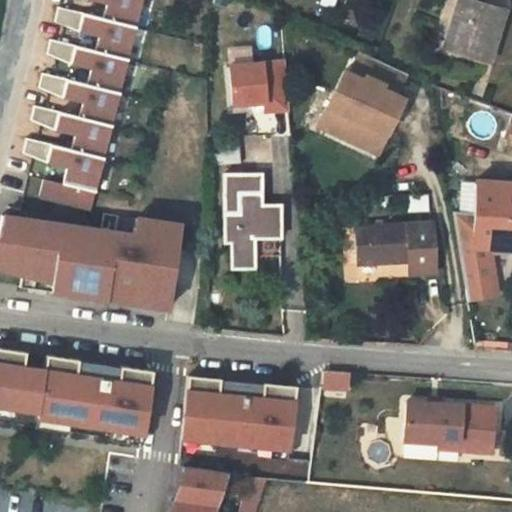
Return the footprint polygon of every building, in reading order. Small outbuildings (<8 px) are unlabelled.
[(100,0),(106,2),(102,17),(134,26),(140,0),(100,0)] [(488,61),(504,11),(468,0),(459,0),(445,48),(488,61)] [(57,6),(54,20),(79,31),(80,27),(98,34),(94,49),(127,57),(134,26),(102,17),(57,6)] [(49,38),(46,53),(70,64),(72,60),(90,67),(86,83),(118,92),(127,57),(94,49),(49,38)] [(345,70),(325,113),(331,131),(361,146),(379,139),(399,96),(393,93),(403,71),(370,55),(362,51),(351,74),(345,70)] [(234,105),(265,103),(266,111),(289,109),(286,61),(231,65),(234,105)] [(41,72),(38,86),(63,97),(64,93),(82,101),(78,115),(110,124),(118,92),(86,83),(41,72)] [(33,104),(30,119),(55,130),(56,126),(74,133),(70,148),(103,155),(110,124),(78,115),(33,104)] [(319,125),(331,131),(325,113),(319,125)] [(241,130),(241,121),(215,120),(215,130),(241,130)] [(25,137),(22,152),(46,162),(48,158),(66,166),(62,183),(94,191),(103,155),(70,148),(25,137)] [(239,154),(239,139),(213,139),(213,154),(239,154)] [(373,151),(379,139),(361,146),(373,151)] [(223,173),(224,241),(231,241),(231,268),(254,268),(254,237),(280,237),(280,204),(261,204),(261,173),(223,173)] [(62,183),(43,178),(39,195),(90,207),(94,191),(62,183)] [(511,180),(476,178),(474,214),(453,213),(458,248),(490,250),(511,251),(511,180)] [(1,214),(0,218),(0,267),(30,275),(52,278),(50,289),(85,294),(87,285),(107,288),(107,290),(123,293),(124,290),(139,292),(137,302),(168,306),(180,223),(149,219),(148,228),(134,226),(133,225),(132,234),(130,242),(28,228),(30,219),(30,218),(1,214)] [(135,217),(134,226),(148,228),(149,219),(135,217)] [(132,234),(30,219),(28,228),(130,242),(132,234)] [(433,222),(356,227),(358,264),(408,261),(409,273),(435,271),(433,222)] [(490,250),(458,248),(465,290),(496,285),(490,250)] [(52,278),(30,275),(28,286),(50,289),(52,278)] [(107,288),(87,285),(85,294),(106,297),(107,290),(107,288)] [(496,285),(465,290),(467,299),(497,294),(496,285)] [(139,292),(124,290),(123,293),(122,300),(137,302),(139,292)] [(23,350),(0,347),(0,404),(36,410),(36,416),(68,421),(69,414),(110,421),(108,428),(143,434),(153,368),(120,364),(116,389),(106,388),(108,378),(75,374),(76,359),(46,354),(45,369),(21,366),(23,350)] [(347,387),(348,370),(323,368),(321,385),(347,387)] [(220,377),(187,374),(182,438),(214,441),(214,435),(257,439),(257,445),(288,448),(296,384),(263,381),(261,406),(247,404),(248,395),(219,393),(220,377)] [(494,406),(406,399),(403,439),(438,441),(438,437),(457,438),(456,448),(491,450),(494,406)] [(457,438),(438,437),(438,441),(438,446),(456,448),(457,438)] [(216,469),(182,465),(179,500),(205,504),(214,505),(216,469)] [(252,511),(264,477),(251,476),(238,511),(252,511)] [(204,511),(205,504),(173,499),(171,511),(204,511)]
